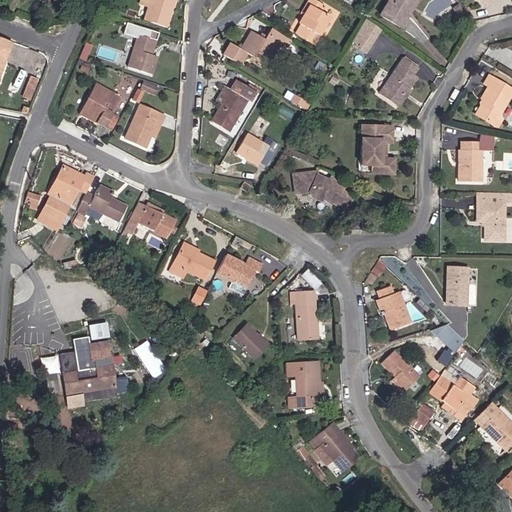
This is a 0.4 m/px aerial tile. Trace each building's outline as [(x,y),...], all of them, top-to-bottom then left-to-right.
[(165,27),(174,0),(140,0),(139,5),(147,8),(143,20),(165,27)] [(312,45),(329,17),(319,12),(323,5),(314,0),(309,0),(307,4),(308,5),(302,15),(303,16),(298,24),(300,25),(295,34),(312,45)] [(399,11),(405,0),(388,0),(379,15),(400,28),(407,16),(404,15),(399,11)] [(404,15),(413,0),(405,0),(399,11),(404,15)] [(109,16),(114,5),(104,1),(99,12),(109,16)] [(463,13),(459,7),(454,10),(458,16),(463,13)] [(378,29),(364,19),(357,31),(371,41),(378,29)] [(156,41),(158,33),(124,22),(121,33),(134,38),(125,67),(151,75),(157,57),(151,55),(149,54),(153,40),(156,41)] [(280,44),(284,37),(271,28),(264,39),(251,32),(240,49),(230,43),(222,55),(233,62),(234,60),(238,62),(242,61),(246,54),(253,58),(256,53),(270,61),(280,44)] [(365,50),(371,41),(357,31),(351,41),(365,50)] [(286,48),(290,40),(284,37),(280,44),(286,48)] [(0,74),(8,52),(0,48),(0,74)] [(408,88),(416,77),(413,74),(417,68),(403,58),(378,94),(395,106),(408,88)] [(87,72),(90,65),(82,62),(79,69),(87,72)] [(498,116),(511,93),(511,90),(488,76),(484,84),(488,86),(481,99),(482,99),(485,101),(483,105),(480,106),(475,115),(492,125),(498,116)] [(33,90),(37,80),(31,77),(26,87),(33,90)] [(228,132),(247,100),(250,102),(255,92),(235,80),(230,90),(221,105),(211,122),(228,132)] [(143,81),(140,88),(154,94),(157,87),(143,81)] [(104,127),(111,113),(120,97),(96,84),(88,100),(90,101),(82,115),(104,127)] [(221,105),(230,90),(223,86),(214,101),(221,105)] [(397,108),(410,90),(408,88),(395,106),(397,108)] [(138,103),(143,93),(137,90),(133,100),(138,103)] [(310,104),(293,94),(289,101),(306,111),(310,104)] [(82,115),(90,101),(88,100),(80,114),(82,115)] [(150,136),(156,122),(160,124),(164,116),(139,105),(124,139),(145,148),(150,136)] [(110,131),(117,116),(111,113),(104,127),(110,131)] [(497,127),(501,119),(498,116),(492,125),(494,126),(497,127)] [(154,138),(160,124),(156,122),(150,136),(154,138)] [(392,174),(392,159),(384,159),(380,159),(380,140),(387,140),(387,127),(361,126),(360,165),(370,165),(370,174),(392,174)] [(384,159),(384,143),(391,143),(391,127),(387,127),(387,140),(380,140),(380,159),(384,159)] [(492,136),(479,133),(477,145),(490,148),(492,136)] [(266,149),(268,147),(246,134),(235,153),(256,166),(258,163),(266,149)] [(480,182),(481,151),(476,150),(477,142),(460,142),(460,150),(458,150),(457,182),(480,182)] [(265,166),(273,153),(266,149),(258,163),(265,166)] [(84,177),(62,166),(56,178),(59,179),(51,194),(38,220),(56,229),(77,189),(86,193),(94,177),(85,173),(84,177)] [(342,211),(352,199),(340,190),(342,188),(330,178),(328,181),(316,176),(316,172),(292,175),(294,194),(308,192),(310,197),(319,201),(321,198),(329,204),(331,202),(342,211)] [(51,194),(59,179),(56,178),(48,193),(51,194)] [(246,192),(251,186),(243,181),(239,188),(246,192)] [(113,193),(99,186),(98,188),(112,195),(113,193)] [(119,222),(127,206),(110,198),(112,195),(98,188),(94,197),(86,193),(76,212),(85,216),(89,207),(119,222)] [(29,191),(25,203),(39,207),(42,195),(29,191)] [(503,240),(504,195),(477,195),(476,222),(484,222),(484,240),(503,240)] [(167,238),(175,221),(162,215),(145,206),(138,202),(130,219),(138,224),(167,238)] [(164,212),(146,203),(145,206),(162,215),(164,212)] [(132,235),(138,224),(130,219),(121,236),(125,237),(127,233),(132,235)] [(204,280),(213,261),(183,246),(174,264),(179,267),(176,274),(182,277),(186,271),(204,280)] [(245,291),(255,270),(259,272),(262,265),(247,258),(244,265),(225,255),(216,273),(232,281),(228,289),(242,296),(244,291),(245,291)] [(128,273),(133,267),(126,262),(121,267),(128,273)] [(382,274),(386,268),(378,263),(375,268),(375,269),(372,273),(376,277),(380,272),(382,274)] [(176,274),(179,267),(174,264),(170,271),(176,274)] [(465,306),(466,268),(446,267),(445,286),(447,286),(446,305),(465,306)] [(306,269),(301,273),(314,287),(319,282),(306,269)] [(410,323),(404,305),(401,306),(396,293),(393,294),(390,286),(377,291),(380,299),(376,300),(380,312),(379,313),(380,316),(384,314),(390,330),(410,323)] [(200,305),(207,292),(198,288),(192,301),(200,305)] [(316,340),(315,323),(316,323),(313,291),(289,292),(290,305),(295,305),(297,341),(316,340)] [(254,359),(267,346),(245,324),(232,338),(254,359)] [(455,354),(464,342),(446,324),(429,330),(455,354)] [(155,379),(168,371),(149,339),(136,347),(155,379)] [(205,347),(209,342),(205,339),(201,343),(205,347)] [(119,393),(118,380),(113,381),(107,342),(87,345),(90,360),(93,359),(95,368),(77,371),(75,352),(59,354),(66,396),(82,394),(83,401),(115,396),(115,393),(119,393)] [(403,392),(418,377),(393,351),(380,364),(393,377),(391,379),(403,392)] [(465,365),(477,375),(483,368),(472,358),(465,365)] [(320,400),(318,362),(286,364),(287,376),(298,376),(299,396),(287,397),(288,408),(314,408),(314,400),(320,400)] [(468,409),(474,401),(467,396),(454,386),(440,376),(429,392),(445,403),(456,411),(461,404),(468,409)] [(467,396),(473,387),(460,378),(454,386),(467,396)] [(242,389),(247,384),(242,379),(237,384),(242,389)] [(403,392),(391,379),(389,382),(401,394),(403,392)] [(503,401),(511,392),(511,391),(507,387),(498,396),(503,401)] [(254,404),(259,399),(253,391),(247,397),(254,404)] [(503,401),(498,396),(495,399),(501,404),(503,401)] [(456,411),(445,403),(442,408),(453,415),(456,411)] [(504,451),(511,443),(511,425),(490,403),(474,420),(504,451)] [(424,425),(433,413),(420,404),(412,416),(424,425)] [(461,421),(468,409),(461,404),(456,411),(453,415),(461,421)] [(110,428),(106,423),(104,424),(101,421),(96,425),(103,433),(110,428)] [(338,433),(331,425),(329,427),(336,435),(338,433)] [(325,453),(341,472),(358,458),(338,433),(336,435),(329,427),(308,444),(319,457),(325,453)] [(304,459),(309,456),(303,447),(305,445),(301,440),(294,446),(304,459)] [(311,468),(317,464),(309,456),(304,459),(311,468)] [(511,470),(499,484),(511,497),(511,470)]
